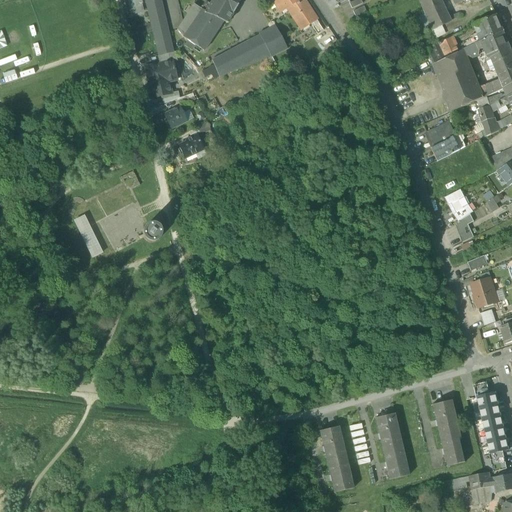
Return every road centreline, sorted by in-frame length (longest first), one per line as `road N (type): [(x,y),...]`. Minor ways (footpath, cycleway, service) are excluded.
road 1 (residential): [(478,364),(411,156),(318,0)]
road 2 (residential): [(478,364),(292,416),(230,421),(216,412)]
road 3 (unclassified): [(119,0),(178,245)]
road 4 (track): [(178,245),(216,412)]
road 5 (track): [(216,412),(86,396)]
